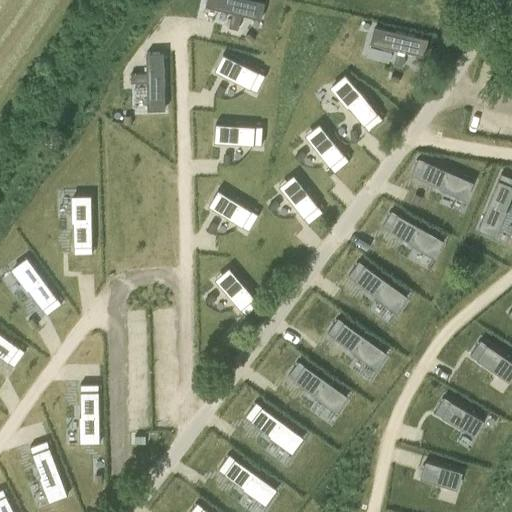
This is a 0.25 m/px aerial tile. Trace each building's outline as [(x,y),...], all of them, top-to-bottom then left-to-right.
[(218,0),(217,6),(279,19),(282,0),(218,0)] [(376,26),(372,43),(398,50),(394,65),(402,67),(406,52),(423,56),(427,39),(376,26)] [(232,57),(223,73),(250,87),(258,71),(232,57)] [(168,65),(147,66),(148,116),(169,116),(168,65)] [(258,71),(250,87),(257,90),(265,74),(258,71)] [(359,86),(345,99),(365,121),(379,109),(359,86)] [(225,123),(224,141),(254,143),(255,125),(225,123)] [(263,125),(255,125),(254,143),(262,144),(263,125)] [(325,130),(311,141),(330,164),(344,153),(325,130)] [(349,159),(344,153),(330,164),(335,171),(349,159)] [(418,157),(411,174),(417,177),(441,187),(440,188),(464,197),(471,179),(425,160),(418,157)] [(498,179),(479,225),(497,233),(507,210),(506,209),(511,194),(511,176),(501,172),(498,179)] [(299,181),(285,192),(303,216),(318,205),(299,181)] [(226,194),(216,210),(242,225),(251,209),(226,194)] [(72,195),(72,222),(74,222),(74,245),(74,253),(92,253),(92,245),(91,195),(72,195)] [(318,205),(303,216),(308,222),(322,211),(318,205)] [(251,209),(242,225),(249,229),(258,214),(251,209)] [(391,210),(382,226),(388,230),(410,242),(432,255),(442,237),(397,213),(391,210)] [(27,256),(11,268),(27,289),(28,288),(42,307),(47,313),(61,303),(57,296),(27,256)] [(359,260),(348,275),(354,279),(374,294),(374,295),(394,309),(406,293),(365,264),(359,260)] [(235,273),(221,285),(241,308),(255,296),(235,273)] [(259,303),(254,297),(240,308),(245,314),(259,303)] [(338,317),(327,332),(333,336),(354,350),(353,351),(374,366),(385,350),(344,321),(338,317)] [(0,331),(0,353),(8,360),(14,364),(25,350),(19,345),(0,331)] [(481,339),(470,354),(476,358),(502,375),(511,360),(487,343),(481,339)] [(299,360),(288,375),(294,379),(314,393),(314,394),(334,409),(346,393),(305,364),(299,360)] [(81,414),(80,414),(80,440),(100,439),(99,389),(99,382),(80,383),(80,390),(81,414)] [(444,396),(435,412),(441,416),(467,431),(477,415),(450,400),(444,396)] [(256,400),(245,415),(250,419),(270,434),(269,435),(290,450),(302,434),(261,404),(256,400)] [(47,439),(30,445),(32,452),(41,474),(40,475),(49,499),(68,492),(50,445),(47,439)] [(229,453),(218,468),(223,472),(243,486),(243,487),(264,502),(275,486),(234,457),(229,453)] [(426,460),(421,477),(449,485),(454,468),(426,460)] [(3,487),(0,488),(0,511),(15,511),(6,493),(3,487)] [(197,501),(189,511),(211,511),(202,505),(197,501)]
